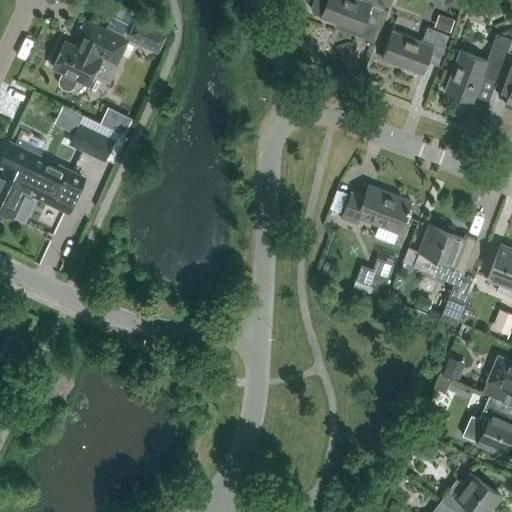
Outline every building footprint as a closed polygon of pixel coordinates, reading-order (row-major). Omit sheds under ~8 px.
[(313,11),(320,14),(320,16),(360,30),(359,35),(373,40),(387,0),(313,0),(311,7),(313,11)] [(140,10),(127,36),(157,50),(169,25),(140,10)] [(454,19),(438,13),(434,26),(450,31),(454,19)] [(88,83),(93,73),(108,80),(115,65),(114,64),(126,40),(109,32),(109,31),(87,20),(86,23),(82,23),(80,25),(78,28),(78,32),(80,34),(75,45),(64,40),(52,65),(62,71),(58,78),(59,83),(61,87),(66,89),(70,89),(74,86),(78,78),(88,83)] [(422,40),(392,29),(381,57),(422,72),(427,60),(440,65),(451,35),(427,26),(422,40)] [(496,32),(486,58),(459,49),(444,90),(473,100),(482,74),(495,79),(503,57),(504,57),(511,38),(496,32)] [(511,52),(508,51),(497,83),(510,88),(505,103),(511,105),(511,52)] [(107,121),(133,130),(139,113),(113,104),(107,121)] [(128,135),(83,113),(69,140),(114,162),(128,135)] [(0,209),(11,214),(24,185),(30,188),(28,192),(69,211),(85,176),(40,155),(8,139),(0,156),(0,209)] [(399,230),(410,200),(368,184),(364,195),(351,190),(341,217),(354,223),(357,215),(399,230)] [(24,220),(33,201),(22,196),(13,215),(24,220)] [(418,249),(439,257),(433,274),(450,281),(454,272),(462,275),(477,238),(464,233),(463,237),(429,223),(418,249)] [(497,290),(511,295),(511,246),(501,242),(487,277),(499,282),(497,290)] [(366,261),(359,280),(387,290),(399,259),(382,253),(378,265),(366,261)] [(468,295),(451,289),(440,317),(444,319),(457,323),(468,295)] [(433,298),(420,293),(415,304),(428,310),(433,298)] [(511,312),(499,308),(492,328),(508,334),(511,322),(511,312)] [(5,347),(0,357),(0,359),(12,365),(17,353),(5,347)] [(449,355),(443,373),(459,379),(465,362),(449,355)] [(498,356),(495,359),(482,390),(489,393),(511,403),(511,359),(503,356),(498,356)] [(451,379),(441,376),(436,389),(446,393),(451,379)] [(511,403),(489,393),(479,417),(471,414),(462,434),(478,441),(477,442),(503,453),(511,431),(511,403)] [(487,511),(501,494),(471,472),(463,482),(456,477),(440,499),(457,511),(487,511)] [(457,511),(440,499),(430,511),(457,511)]
